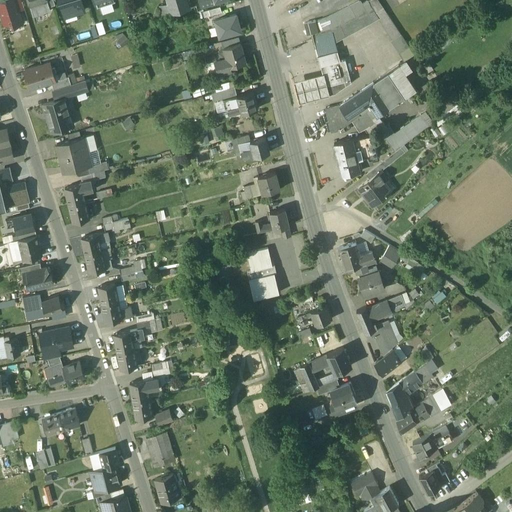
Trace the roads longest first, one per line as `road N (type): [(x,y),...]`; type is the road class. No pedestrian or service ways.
road 1 (residential): [(0,60),(108,387)]
road 2 (tertiary): [(429,511),(362,359),(316,214)]
road 3 (residential): [(316,214),(338,208),(511,318)]
road 4 (tertiary): [(316,214),(257,0)]
road 5 (residential): [(108,387),(148,511)]
